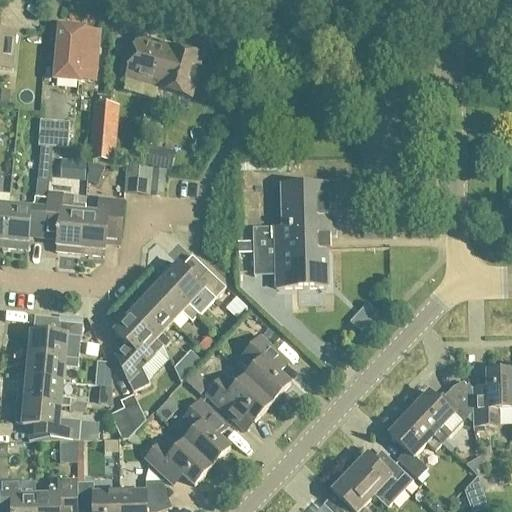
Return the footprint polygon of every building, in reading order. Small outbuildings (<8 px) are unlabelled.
[(0,70),(12,71),(15,34),(0,32),(0,26),(0,23),(1,16),(0,15),(0,70)] [(59,28),(54,81),(79,83),(79,81),(94,82),(99,34),(84,33),(84,31),(59,28)] [(158,90),(170,47),(137,38),(125,79),(157,89),(158,90)] [(170,47),(158,90),(192,99),(204,57),(170,47)] [(0,108),(10,108),(11,92),(1,91),(0,100),(0,108)] [(115,165),(119,108),(93,106),(88,163),(115,165)] [(40,122),(38,148),(67,150),(69,124),(40,122)] [(49,155),(48,165),(64,168),(66,158),(49,155)] [(265,173),(286,173),(286,161),(265,162),(265,173)] [(136,195),(139,170),(127,169),(124,194),(136,195)] [(151,172),(139,170),(136,195),(149,196),(151,172)] [(150,196),(163,198),(165,173),(152,172),(150,196)] [(8,208),(4,250),(27,252),(28,239),(43,241),(49,183),(37,182),(34,206),(31,205),(31,210),(8,208)] [(50,183),(49,183),(43,241),(57,242),(56,254),(80,256),(84,215),(73,214),(75,197),(49,195),(50,183)] [(281,187),(282,229),(252,230),(253,278),(275,277),(276,290),(328,289),(326,238),(334,238),(333,186),(281,187)] [(97,216),(84,215),(80,256),(104,259),(105,246),(119,248),(123,204),(99,201),(97,216)] [(0,249),(4,250),(8,208),(0,207),(0,249)] [(178,266),(162,282),(197,315),(207,306),(209,308),(226,290),(192,258),(181,269),(178,266)] [(162,282),(146,300),(172,325),(182,315),(192,324),(199,317),(197,315),(162,282)] [(172,325),(146,300),(130,317),(165,350),(171,343),(162,335),(172,325)] [(165,350),(130,317),(114,334),(126,346),(116,356),(127,366),(120,374),(130,387),(134,395),(150,387),(143,371),(163,349),(165,350)] [(29,357),(64,360),(67,338),(81,339),(82,326),(58,324),(56,336),(31,334),(29,357)] [(199,348),(205,354),(215,344),(208,338),(199,348)] [(245,379),(272,405),(290,386),(273,370),(283,360),(260,339),(243,357),(255,368),(245,379)] [(190,354),(180,364),(191,375),(201,364),(190,354)] [(29,357),(26,381),(62,384),(64,369),(77,370),(78,361),(64,360),(29,357)] [(511,410),(511,373),(486,374),(487,390),(471,390),(472,413),(473,428),(497,428),(497,411),(511,410)] [(272,405),(245,379),(234,390),(222,379),(205,397),(228,418),(237,408),(254,424),(272,405)] [(18,387),(16,404),(60,408),(70,409),(70,400),(61,399),(62,384),(26,381),(26,388),(18,387)] [(111,389),(110,382),(96,381),(95,387),(104,388),(111,389)] [(468,386),(464,388),(462,384),(453,389),(444,398),(442,396),(436,402),(428,394),(416,407),(415,406),(407,414),(441,446),(448,439),(440,431),(458,412),(466,420),(472,413),(471,390),(468,386)] [(111,400),(111,389),(104,388),(103,399),(111,400)] [(123,410),(135,434),(136,433),(146,423),(133,397),(120,403),(123,410)] [(184,443),(212,469),(230,450),(213,434),(222,424),(200,403),(184,420),(196,431),(184,443)] [(16,404),(14,423),(16,426),(22,426),(22,427),(47,430),(46,444),(77,443),(79,443),(79,437),(81,422),(59,420),(60,408),(16,404)] [(135,434),(123,410),(110,417),(122,442),(128,442),(135,434)] [(441,446),(407,414),(400,422),(401,423),(389,436),(405,452),(396,461),(417,481),(421,485),(428,477),(424,473),(427,471),(414,458),(426,445),(434,453),(441,446)] [(135,434),(128,442),(130,445),(137,447),(141,446),(136,433),(135,434)] [(212,469),(184,443),(173,456),(161,444),(148,458),(151,467),(167,482),(177,472),(194,488),(212,469)] [(115,475),(137,476),(138,455),(116,454),(115,475)] [(350,475),(374,498),(387,510),(413,483),(393,464),(385,472),(367,456),(350,475)] [(474,466),(470,471),(475,476),(484,476),(480,465),(474,466)] [(374,498),(350,475),(332,494),(349,510),(347,511),(366,511),(363,509),(374,498)] [(478,479),(464,493),(470,511),(481,511),(489,509),(478,479)] [(49,498),(35,498),(35,511),(77,511),(77,485),(77,483),(49,483),(49,498)] [(145,493),(119,494),(119,511),(145,511),(146,510),(154,510),(155,511),(165,511),(171,510),(161,483),(145,484),(145,493)] [(21,484),(11,484),(0,484),(0,511),(35,511),(35,498),(22,498),(21,484)] [(85,485),(77,485),(77,511),(93,510),(93,511),(119,511),(119,494),(93,494),(93,485),(85,485)] [(437,500),(428,509),(431,511),(443,511),(446,509),(437,500)]
